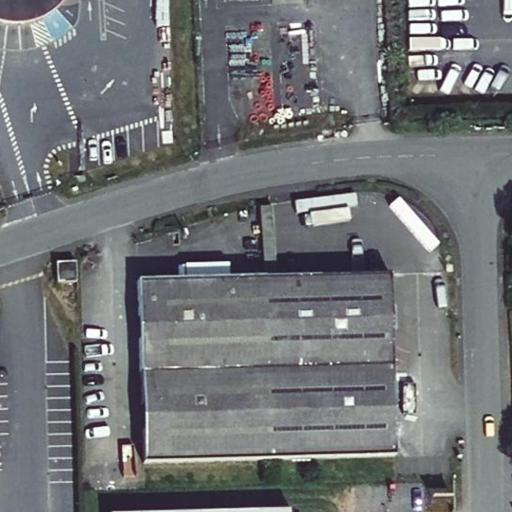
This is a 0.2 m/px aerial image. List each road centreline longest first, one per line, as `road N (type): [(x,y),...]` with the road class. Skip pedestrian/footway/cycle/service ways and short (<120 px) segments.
road 1 (residential): [(0,249),(238,176),(346,160),(472,156)]
road 2 (residential): [(472,156),(483,511)]
road 3 (unknown): [(481,433),(448,410),(425,366),(416,254)]
road 4 (unknown): [(238,176),(224,0)]
